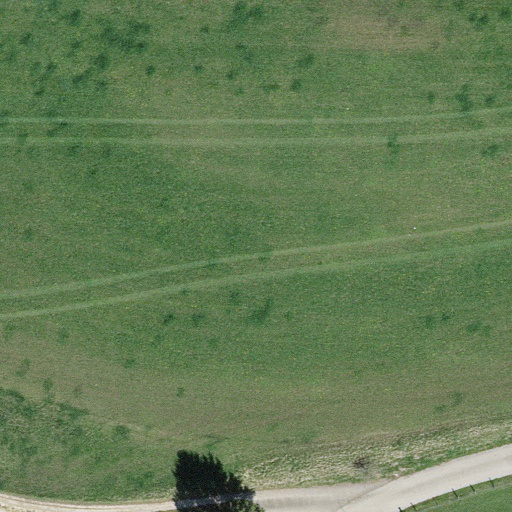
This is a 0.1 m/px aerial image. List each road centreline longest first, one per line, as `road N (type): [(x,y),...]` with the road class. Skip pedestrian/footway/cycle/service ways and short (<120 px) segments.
road 1 (track): [(169,511),(288,501),(374,507)]
road 2 (track): [(374,507),(511,463)]
